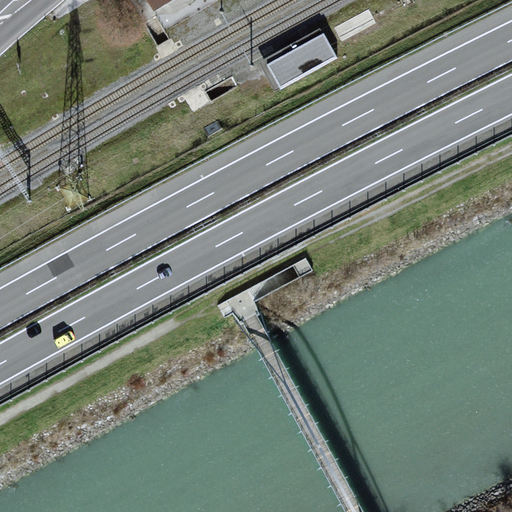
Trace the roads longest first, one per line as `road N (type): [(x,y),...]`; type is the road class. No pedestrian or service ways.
road 1 (track): [(0,419),(176,319),(511,148)]
road 2 (motorway): [(0,364),(511,95)]
road 3 (motorway): [(511,39),(0,307)]
